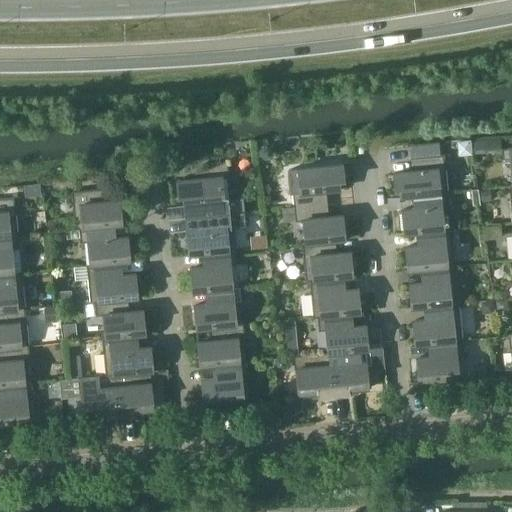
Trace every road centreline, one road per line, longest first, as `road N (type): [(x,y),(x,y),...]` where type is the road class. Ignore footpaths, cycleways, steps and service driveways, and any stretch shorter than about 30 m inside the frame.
road 1 (primary): [(0,62),(332,42),(511,13)]
road 2 (residential): [(401,433),(371,167)]
road 3 (residential): [(187,454),(157,193)]
road 4 (primary): [(220,0),(0,8)]
road 5 (residential): [(187,454),(401,433)]
road 6 (residential): [(0,471),(187,454)]
